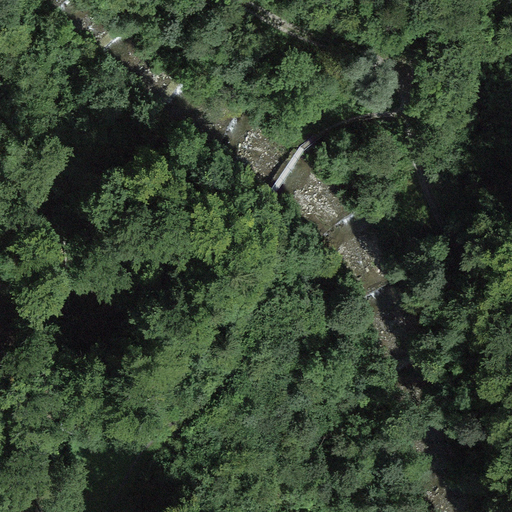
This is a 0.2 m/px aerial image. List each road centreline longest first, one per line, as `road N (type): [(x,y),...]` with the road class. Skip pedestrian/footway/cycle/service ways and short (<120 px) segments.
road 1 (track): [(406,55),(407,135),(459,243),(478,316)]
road 2 (track): [(251,0),(406,55)]
road 3 (track): [(511,457),(478,316)]
